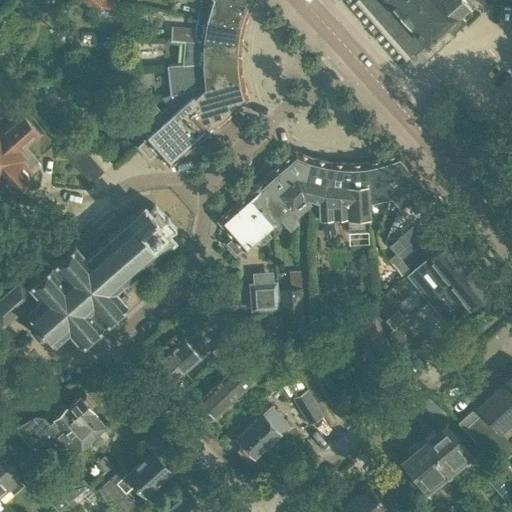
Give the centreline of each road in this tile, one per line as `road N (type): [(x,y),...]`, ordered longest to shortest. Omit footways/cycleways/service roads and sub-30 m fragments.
road 1 (residential): [(350,53),(205,181),(203,226),(183,273),(104,347)]
road 2 (residential): [(262,511),(446,359)]
road 3 (primary): [(511,229),(350,53)]
road 4 (residential): [(256,511),(104,347)]
